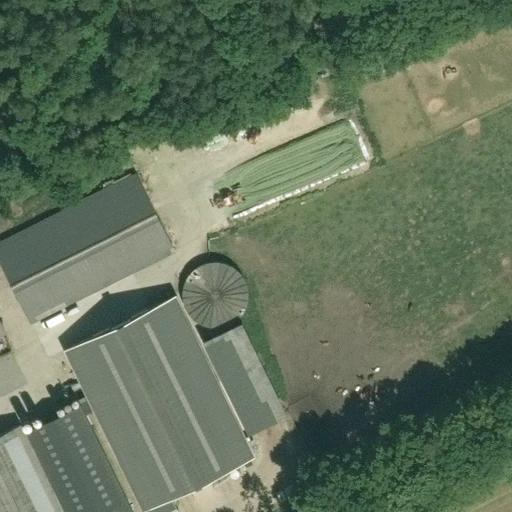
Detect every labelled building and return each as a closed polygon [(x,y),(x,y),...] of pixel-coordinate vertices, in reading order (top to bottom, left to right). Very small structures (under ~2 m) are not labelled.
[(175,249),(149,198),(136,173),(0,241),(0,260),(0,261),(31,321),(175,249)] [(255,455),(176,293),(63,349),(142,511),(255,455)] [(0,373),(13,369),(8,354),(0,356),(0,373)] [(85,396),(79,399),(81,403),(86,414),(92,411),(85,396)] [(135,511),(86,414),(81,403),(24,431),(20,423),(0,432),(0,511),(135,511)] [(178,511),(171,497),(145,510),(145,511),(178,511)]
